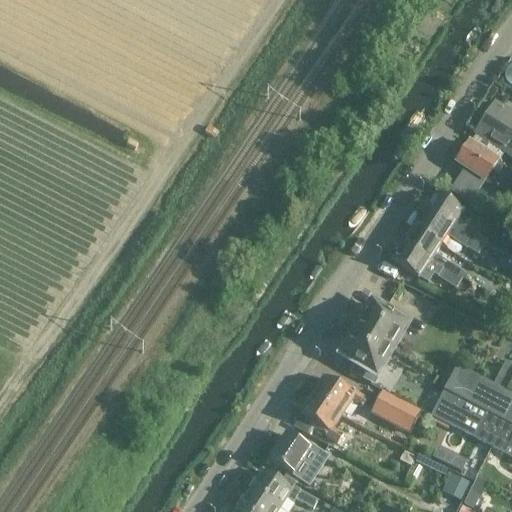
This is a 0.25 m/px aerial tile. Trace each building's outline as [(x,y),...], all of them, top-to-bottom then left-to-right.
[(474,137),(502,155),(511,161),(511,115),(494,103),(473,136),(474,137)] [(502,155),(474,137),(470,143),(469,142),(454,165),(483,184),(498,162),(502,155)] [(423,212),(481,251),(486,243),(476,236),(476,235),(456,222),(462,212),(435,195),(423,212)] [(413,229),(440,247),(446,238),(466,251),(466,250),(477,257),(481,251),(423,212),(413,229)] [(440,247),(413,229),(402,246),(459,284),(464,276),(434,256),(440,247)] [(418,280),(419,279),(428,284),(433,277),(454,291),(459,284),(402,246),(391,263),(418,280)] [(505,323),(511,310),(511,308),(503,303),(495,317),(505,323)] [(389,352),(405,326),(371,306),(365,315),(359,317),(355,324),(356,330),(355,331),(389,352)] [(374,377),(389,352),(355,331),(354,333),(349,334),(344,342),(346,347),(340,357),(374,377)] [(511,397),(455,368),(429,418),(511,460),(511,397)] [(311,397),(342,417),(352,403),(361,409),(367,401),(342,386),(340,390),(323,379),(311,397)] [(370,404),(379,411),(385,415),(393,404),(377,394),(370,404)] [(342,417),(311,397),(299,415),(315,426),(313,430),(336,445),(341,436),(333,431),(342,417)] [(286,436),(269,461),(307,488),(326,458),(310,447),(307,450),(286,436)] [(435,448),(432,458),(459,467),(463,457),(435,448)] [(410,468),(415,458),(404,453),(395,471),(405,475),(409,467),(410,468)] [(273,510),(276,511),(278,511),(286,501),(293,504),(295,501),(312,511),(317,502),(292,488),(290,492),(261,473),(248,492),(273,510)] [(470,485),(452,477),(444,495),(461,503),(470,485)] [(236,510),(239,511),(276,511),(273,510),(248,492),(236,510)]
